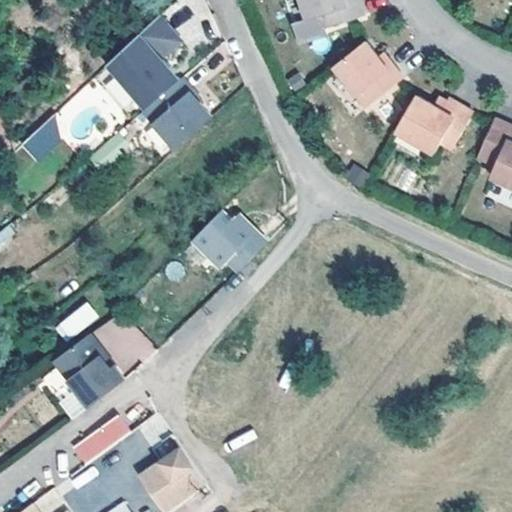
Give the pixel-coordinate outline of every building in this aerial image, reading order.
[(302,0),(309,20),(294,24),(300,43),(328,34),(326,28),(365,16),(360,0),(302,0)] [(138,33),(107,62),(147,106),(179,77),(160,56),(180,39),(158,14),(138,33)] [(359,123),(392,99),(380,83),(375,75),(383,69),(386,67),(369,43),(336,68),(343,80),(333,87),(359,123)] [(388,76),(383,69),(375,75),(380,82),(388,76)] [(147,106),(144,109),(178,148),(213,116),(179,77),(147,106)] [(436,106),(418,96),(398,131),(436,153),(443,142),(454,148),(475,113),(451,99),(449,101),(443,111),(436,106)] [(449,101),(441,97),(436,106),(443,111),(449,101)] [(511,185),(511,125),(496,119),(479,157),(492,163),(487,174),(511,185)] [(121,152),(111,140),(93,157),(103,168),(121,152)] [(23,142),(13,151),(22,161),(32,152),(23,142)] [(362,187),(369,173),(351,163),(344,177),(362,187)] [(225,207),(196,235),(224,263),(230,257),(241,267),(269,241),(248,217),(242,223),(225,207)] [(9,226),(0,231),(0,246),(15,237),(9,226)] [(87,298),(57,323),(68,337),(98,312),(87,298)] [(94,330),(58,356),(90,402),(125,374),(115,360),(111,363),(102,349),(104,344),(94,330)] [(115,360),(104,344),(102,349),(111,363),(115,360)] [(71,420),(86,410),(56,368),(41,378),(71,420)] [(77,448),(89,464),(133,433),(121,415),(77,448)] [(185,442),(163,456),(175,475),(154,490),(167,508),(207,480),(185,442)] [(133,511),(126,499),(104,511),(133,511)] [(42,511),(35,502),(21,511),(73,511),(72,510),(69,511),(42,511)]
